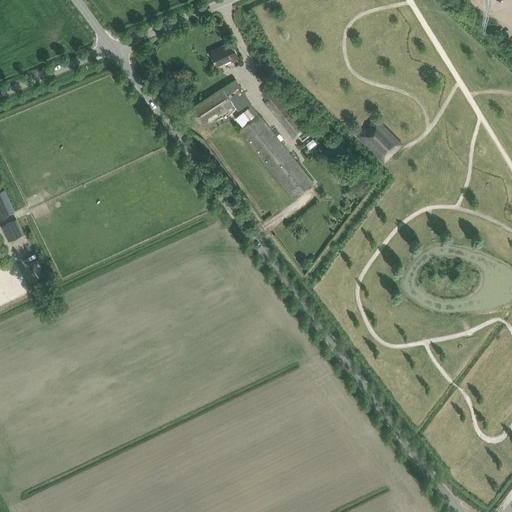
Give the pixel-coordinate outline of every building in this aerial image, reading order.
[(211,51),(211,53),(214,58),(213,59),(214,61),(215,61),(217,65),(231,59),(232,61),(238,58),(231,42),(211,51)] [(250,102),(236,81),(194,109),(204,124),(234,105),(238,110),(250,102)] [(293,138),(305,130),(276,93),(265,102),(293,138)] [(259,115),(248,124),(240,130),(294,198),(314,183),(259,115)] [(376,119),(359,136),(384,161),(401,144),(376,119)] [(0,193),(0,217),(0,218),(9,214),(0,193)] [(16,219),(2,226),(9,241),(23,234),(16,219)]
